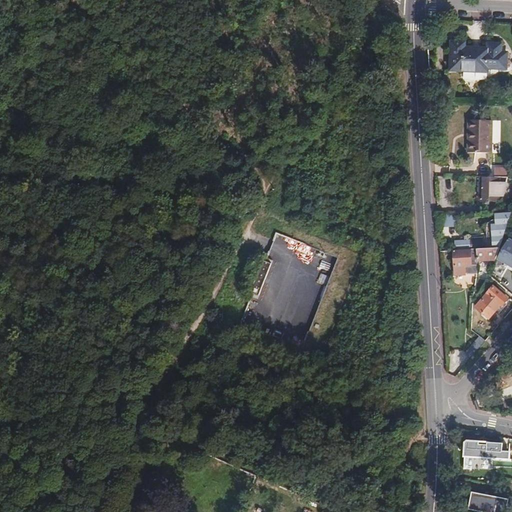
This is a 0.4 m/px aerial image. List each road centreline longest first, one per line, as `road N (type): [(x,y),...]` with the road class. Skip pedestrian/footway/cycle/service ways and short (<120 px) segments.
road 1 (motorway): [(192,511),(254,326),(394,0)]
road 2 (motorway): [(366,0),(236,317),(168,511)]
road 3 (tertiary): [(436,410),(415,2)]
road 4 (track): [(244,235),(100,511)]
